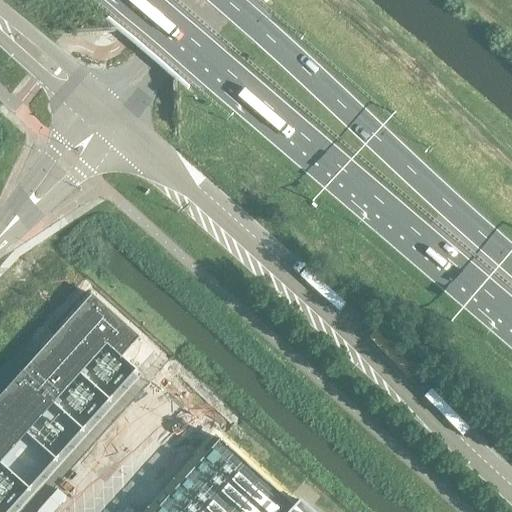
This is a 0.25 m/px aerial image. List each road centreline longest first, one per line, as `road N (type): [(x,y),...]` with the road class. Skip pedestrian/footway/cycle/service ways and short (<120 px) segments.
road 1 (unclassified): [(511,482),(113,122)]
road 2 (trunk): [(144,0),(511,314)]
road 3 (trunk): [(511,261),(225,0)]
road 4 (unclassified): [(0,236),(63,188),(113,122)]
road 5 (unclassified): [(113,122),(216,0)]
road 6 (unclassified): [(88,116),(26,187),(0,234)]
road 7 (unclassified): [(207,0),(178,18),(105,100)]
road 8 (unclassified): [(105,100),(0,13)]
